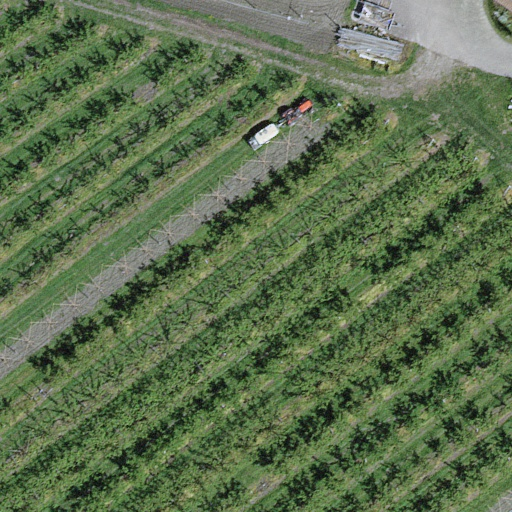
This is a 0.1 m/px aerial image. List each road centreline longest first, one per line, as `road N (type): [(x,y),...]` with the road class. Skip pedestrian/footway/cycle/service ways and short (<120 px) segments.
road 1 (track): [(65,0),(365,92),(472,35)]
road 2 (track): [(365,92),(511,159)]
